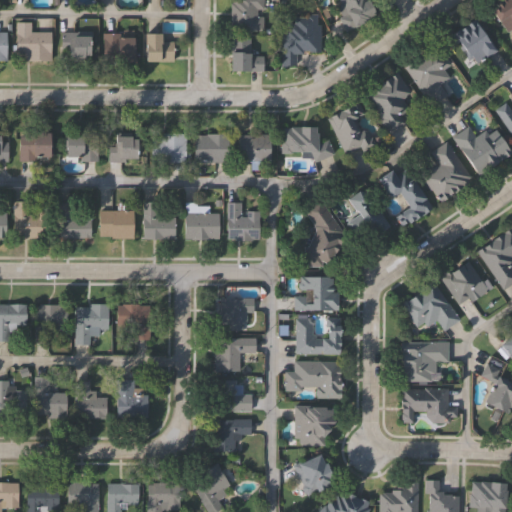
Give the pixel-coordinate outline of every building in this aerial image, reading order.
[(231,29),(231,23),(230,23),(230,0),(262,0),(262,7),(257,7),(257,14),(262,14),(262,30),(231,29)] [(337,0),(366,0),(368,4),(371,3),(376,14),(345,32),(338,17),(342,16),(337,5),(339,3),(337,0)] [(511,36),(511,35),(511,34),(511,24),(511,23),(511,18),(507,13),(498,19),(491,9),(496,5),(494,3),(498,0),(511,0),(511,36)] [(282,26),(294,26),(295,16),(305,16),(305,13),(318,14),(318,25),(322,25),(322,52),(308,53),(307,51),(303,51),(303,55),(296,55),(296,67),(282,67),(282,26)] [(477,62),(472,55),(467,58),(450,32),(474,16),(496,48),(477,62)] [(61,30),(72,30),(72,35),(88,35),(88,53),(84,53),(84,60),(67,60),(67,50),(61,50),(61,30)] [(16,31),(50,31),(50,61),(29,60),(29,58),(25,58),(25,54),(16,54),(16,31)] [(105,60),(104,32),(117,32),(117,35),(135,35),(135,59),(105,60)] [(159,32),(159,39),(171,39),(171,58),(145,58),(144,32),(159,32)] [(230,68),(230,37),(251,37),(251,53),(263,53),(264,68),(230,68)] [(439,83),(446,92),(430,104),(402,67),(436,41),(451,61),(442,67),(449,76),(439,83)] [(405,121),(389,132),(379,117),(380,116),(364,93),(396,70),(411,91),(402,97),(408,106),(399,112),(405,121)] [(511,96),(510,93),(511,91),(511,136),(495,107),(505,101),(511,113),(511,96)] [(355,117),(361,129),(363,127),(366,128),(370,135),(372,134),(373,136),(380,133),(382,137),(375,140),(376,144),(364,151),(360,143),(345,151),(327,115),(357,100),(363,113),(355,117)] [(484,128),(487,133),(494,128),(509,149),(486,165),(488,168),(479,174),(451,136),(466,124),(474,135),(484,128)] [(281,129),(318,129),(319,134),(321,134),(320,143),(329,140),(334,154),(315,162),(311,154),(281,154),(281,129)] [(18,158),(18,133),(26,134),(26,130),(50,131),(50,155),(36,155),(36,159),(18,158)] [(80,159),(80,155),(66,155),(66,131),(96,130),(97,159),(80,159)] [(151,160),(151,139),(159,139),(159,131),(185,131),(185,160),(151,160)] [(193,161),(193,134),(206,134),(206,131),(228,131),(228,160),(193,161)] [(238,160),(238,148),(233,148),(233,132),(269,132),(269,160),(260,160),(260,168),(251,168),(251,160),(238,160)] [(108,160),(108,145),(115,145),(115,134),(131,134),(131,135),(137,135),(137,155),(125,155),(125,160),(108,160)] [(430,150),(444,140),(470,175),(466,177),(469,180),(441,201),(418,172),(421,170),(420,169),(424,167),(425,168),(428,166),(430,168),(439,162),(430,150)] [(393,217),(407,208),(397,193),(393,196),(386,194),(376,180),(391,170),(394,175),(403,169),(430,209),(421,215),(421,214),(408,223),(407,220),(399,226),(393,217)] [(346,197),(358,189),(368,190),(373,198),(372,199),(388,225),(381,230),(380,227),(373,231),(372,230),(357,239),(346,221),(359,213),(357,208),(354,210),(346,197)] [(317,197),(341,231),(340,232),(342,235),(338,246),(337,245),(328,263),(320,260),(320,265),(306,265),(305,259),(302,259),(302,244),(306,245),(313,229),(311,225),(312,224),(301,208),(317,197)] [(13,200),(28,200),(28,213),(32,213),(32,209),(47,209),(47,239),(13,239),(13,200)] [(56,237),(57,201),(69,202),(69,217),(90,217),(89,237),(56,237)] [(143,239),(143,201),(157,201),(157,216),(174,216),(174,239),(143,239)] [(183,239),(183,201),(196,201),(197,205),(208,205),(208,212),(217,212),(217,238),(183,239)] [(226,238),(226,201),(240,201),(240,215),(246,215),(246,210),(258,210),(258,238),(250,238),(250,241),(237,241),(237,238),(226,238)] [(99,236),(99,210),(116,210),(116,202),(124,202),(124,210),(133,210),(133,238),(110,238),(110,236),(99,236)] [(511,262),(507,265),(511,272),(511,280),(500,289),(474,249),(508,226),(511,232),(511,252),(507,256),(511,262)] [(466,261),(486,292),(470,303),(466,298),(457,304),(438,277),(449,269),(451,272),(466,261)] [(298,276),(331,276),(331,286),(333,286),(333,292),(338,292),(338,311),(292,311),(292,297),(306,297),(306,300),(311,300),(311,290),(298,290),(298,276)] [(398,305),(430,283),(456,321),(442,331),(435,320),(424,328),(421,323),(414,328),(398,305)] [(223,297),(223,300),(253,299),(253,314),(245,314),(245,323),(238,322),(238,331),(224,331),(224,333),(214,333),(214,313),(219,313),(219,297),(223,297)] [(74,344),(75,308),(89,308),(89,303),(108,303),(108,330),(99,330),(99,335),(89,335),(89,344),(74,344)] [(148,339),(135,339),(135,325),(116,325),(116,305),(120,305),(120,303),(138,304),(138,305),(149,305),(148,339)] [(0,341),(0,304),(26,304),(26,325),(15,325),(15,332),(7,332),(7,341),(0,341)] [(33,341),(33,306),(40,306),(40,304),(58,304),(58,306),(66,306),(66,332),(50,332),(50,341),(33,341)] [(323,318),(336,319),(336,354),(292,354),(293,319),(304,319),(304,318),(309,319),(311,321),(311,324),(310,324),(310,334),(312,334),(312,339),(326,338),(326,331),(323,331),(323,318)] [(500,344),(511,334),(511,359),(508,355),(509,354),(500,344)] [(214,369),(213,351),(218,351),(218,336),(254,335),(255,349),(246,350),(246,359),(239,359),(239,369),(214,369)] [(429,380),(400,380),(400,341),(447,341),(447,362),(435,362),(435,373),(429,373),(429,380)] [(292,361),(339,361),(339,383),(341,383),(340,399),(315,398),(315,387),(300,387),(300,392),(283,392),(283,372),(292,372),(292,361)] [(477,375),(484,363),(498,371),(494,377),(511,386),(511,404),(509,409),(508,408),(505,414),(482,401),(492,384),(477,375)] [(34,414),(32,377),(46,376),(47,393),(64,392),(65,417),(47,418),(47,413),(34,414)] [(115,377),(133,376),(133,386),(141,385),(141,392),(147,392),(148,416),(116,416),(115,377)] [(215,409),(215,378),(234,378),(234,382),(242,382),(242,392),(251,392),(251,408),(215,409)] [(74,379),(89,379),(89,388),(94,388),(94,394),(107,394),(107,417),(74,417),(74,379)] [(0,415),(0,380),(7,380),(7,391),(25,390),(25,399),(24,399),(24,415),(0,415)] [(431,423),(424,416),(424,410),(411,410),(411,423),(400,423),(399,415),(400,413),(400,387),(445,387),(445,388),(447,388),(447,407),(455,407),(455,417),(448,417),(448,423),(431,423)] [(294,436),(294,404),(324,403),(324,406),(332,406),(332,414),(335,419),(327,425),(329,427),(323,433),(323,442),(301,442),(299,441),(299,436),(294,436)] [(212,449),(212,417),(250,417),(250,432),(240,432),(240,438),(234,438),(234,449),(212,449)] [(291,464),(320,452),(324,461),(325,461),(333,480),(306,494),(305,491),(303,492),(300,485),(303,483),(300,476),(297,477),(291,464)] [(221,506),(211,511),(209,511),(189,480),(216,462),(229,482),(222,487),(226,492),(217,498),(221,506)] [(427,511),(428,492),(423,492),(424,477),(438,478),(438,488),(442,488),(442,492),(450,492),(450,494),(456,494),(454,511),(427,511)] [(378,511),(378,491),(390,491),(390,487),(398,487),(398,485),(404,485),(404,479),(408,479),(408,478),(415,478),(415,511),(402,511),(390,511),(378,511)] [(487,478),(503,480),(502,487),(504,487),(503,511),(486,511),(487,511),(475,510),(475,505),(466,504),(467,491),(470,491),(471,479),(478,479),(478,478),(487,478)] [(99,481),(99,511),(82,511),(82,510),(72,510),(72,504),(61,504),(61,500),(66,500),(66,481),(71,481),(71,479),(90,480),(90,482),(99,481)] [(18,505),(0,505),(0,481),(17,481),(18,505)] [(108,511),(108,482),(140,481),(140,484),(143,484),(143,492),(141,492),(141,496),(138,496),(138,504),(128,504),(128,508),(122,508),(122,511),(108,511)] [(147,511),(147,482),(153,482),(153,481),(170,481),(170,482),(179,482),(179,508),(160,508),(160,511),(147,511)] [(26,511),(26,485),(40,485),(40,482),(59,482),(59,509),(47,509),(47,511),(26,511)] [(315,511),(324,503),(326,504),(328,497),(335,501),(336,492),(337,493),(338,487),(367,501),(366,505),(369,508),(367,511),(315,511)]
